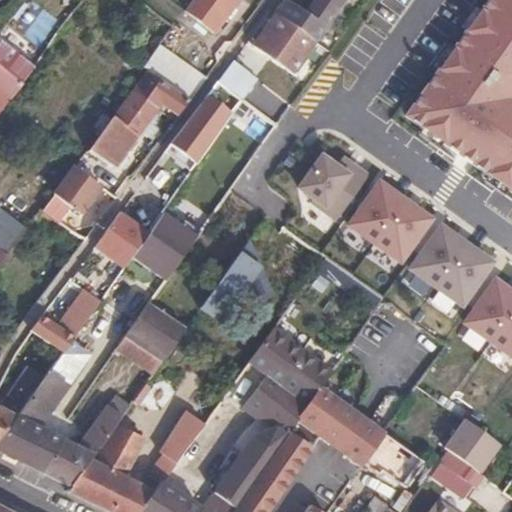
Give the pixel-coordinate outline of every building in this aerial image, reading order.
[(233,0),(204,0),(192,19),(211,33),(233,0)] [(274,15),(313,43),(335,13),(344,0),(316,0),(305,15),(285,0),(274,15)] [(511,191),(511,0),(468,0),(396,104),(391,111),(511,191)] [(335,13),(313,43),(318,47),(340,17),(335,13)] [(274,15),(252,46),(292,73),(313,43),(274,15)] [(0,38),(0,87),(13,97),(36,66),(0,38)] [(296,77),(318,47),(313,43),(292,73),(296,77)] [(142,69),(144,71),(185,100),(201,79),(158,48),(142,69)] [(215,79),(229,90),(245,69),(230,59),(215,79)] [(229,90),(239,97),(245,101),(247,99),(260,81),(245,69),(229,90)] [(185,100),(144,71),(127,95),(152,114),(159,104),(176,114),(185,100)] [(233,106),(239,97),(229,90),(215,79),(208,87),(233,106)] [(265,95),(260,81),(247,99),(256,106),(265,95)] [(152,114),(127,95),(86,153),(112,171),(152,114)] [(211,114),(190,155),(204,163),(226,122),(211,114)] [(334,157),(313,144),(286,180),(329,211),(360,164),(339,151),(334,157)] [(101,189),(71,168),(51,196),(61,204),(81,217),(101,189)] [(394,257),(427,210),(373,171),(340,215),(394,257)] [(51,196),(46,203),(56,210),(61,204),(51,196)] [(56,210),(46,203),(39,212),(81,243),(88,233),(56,210)] [(486,256),(432,217),(400,262),(456,298),(486,256)] [(180,257),(147,233),(125,266),(158,289),(180,257)] [(511,352),(511,286),(489,270),(455,318),(511,354),(511,352)] [(100,302),(83,290),(67,316),(83,328),(100,302)] [(160,483),(151,495),(139,511),(234,511),(261,474),(296,423),(321,387),(352,342),(290,301),(247,361),(267,374),(242,408),(264,423),(245,433),(196,506),(160,483)] [(182,333),(146,305),(115,350),(150,377),(158,366),(182,333)] [(64,356),(71,345),(75,339),(43,318),(32,333),(64,356)] [(78,350),(71,345),(64,356),(26,406),(0,441),(0,450),(25,463),(48,434),(40,430),(88,360),(76,353),(78,350)] [(149,391),(143,387),(131,404),(136,408),(149,391)] [(384,431),(321,387),(296,423),(359,467),(384,431)] [(0,441),(26,406),(15,398),(4,412),(0,409),(0,441)] [(41,472),(70,488),(94,457),(115,427),(120,419),(122,416),(107,408),(79,449),(61,440),(41,472)] [(202,424),(186,414),(163,451),(163,457),(167,459),(173,463),(202,424)] [(494,440),(462,417),(441,445),(476,470),(496,442),(494,440)] [(129,424),(120,419),(115,427),(119,430),(124,433),(129,424)] [(102,511),(139,511),(151,495),(124,480),(142,443),(124,433),(119,430),(98,459),(94,457),(70,488),(67,494),(102,511)] [(61,440),(48,434),(25,463),(41,472),(61,440)] [(173,463),(167,459),(157,474),(163,479),(173,463)] [(234,511),(264,511),(281,487),(261,474),(234,511)] [(337,511),(350,494),(343,489),(339,495),(327,511),(337,511)] [(316,511),(327,511),(339,495),(332,490),(316,511)] [(392,511),(374,499),(366,510),(367,511),(392,511)] [(454,511),(435,499),(426,511),(454,511)]
